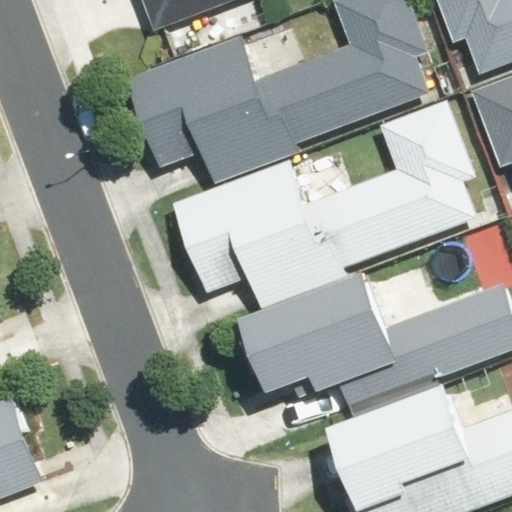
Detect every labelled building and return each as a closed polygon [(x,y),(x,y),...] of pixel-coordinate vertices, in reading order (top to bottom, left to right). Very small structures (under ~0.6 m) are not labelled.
[(130,84),(169,184),(444,78),(414,0),(347,0),(305,17),(320,56),(226,92),(211,53),(130,84)] [(156,0),(167,30),(250,0),(156,0)] [(511,0),(441,0),(467,67),(511,49),(511,0)] [(511,75),(478,89),(511,176),(511,75)] [(179,215),(218,315),(493,209),(455,109),(354,148),(369,187),(275,223),(260,184),(179,215)] [(435,251),(249,320),(278,399),(329,380),(334,395),(357,387),(367,415),(511,360),(511,290),(489,299),(484,284),(451,296),(435,251)] [(469,393),(349,437),(375,511),(483,511),(511,502),(511,413),(480,425),(469,393)] [(0,511),(13,511),(58,495),(20,395),(0,402),(0,511)]
